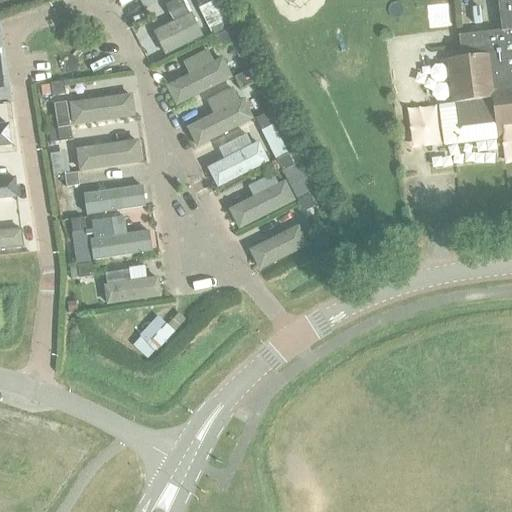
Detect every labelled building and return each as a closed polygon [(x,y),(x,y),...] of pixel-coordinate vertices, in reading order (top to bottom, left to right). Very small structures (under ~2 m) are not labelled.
[(195,0),(199,8),(211,2),(210,0),(195,0)] [(511,0),(497,0),(502,31),(459,36),(461,51),(464,50),(465,58),(436,62),(436,64),(450,63),(455,101),(441,103),(442,106),(455,104),(458,126),(456,128),(460,131),(462,128),(496,124),(497,139),(503,138),(501,125),(511,123),(511,0)] [(156,67),(214,38),(203,16),(146,45),(156,67)] [(214,38),(220,49),(232,43),(226,32),(214,38)] [(182,64),(187,76),(166,86),(177,108),(234,79),(224,57),(212,63),(206,51),(182,64)] [(85,67),(79,52),(63,58),(69,73),(85,67)] [(235,79),(241,90),(253,84),(247,73),(235,79)] [(51,84),(53,97),(66,95),(64,82),(51,84)] [(206,103),(212,115),(187,127),(198,149),(255,120),(244,98),(238,101),(232,89),(206,103)] [(72,128),(135,118),(132,95),(68,104),(72,128)] [(54,103),(58,130),(60,143),(73,141),(71,128),(69,128),(66,102),(54,103)] [(256,119),(262,131),(272,126),(274,125),(268,114),(256,119)] [(261,132),(265,139),(245,150),(237,135),(216,146),(224,160),(208,168),(219,190),(287,155),(272,126),(262,131),(261,132)] [(0,130),(0,154),(12,154),(9,130),(0,130)] [(78,173),(142,164),(138,140),(75,149),(78,173)] [(277,161),(283,172),(294,166),(288,155),(287,155),(277,161)] [(64,175),(66,188),(79,186),(77,173),(64,175)] [(248,188),(252,197),(229,209),(239,231),(297,202),(286,181),(276,185),(271,176),(248,188)] [(0,181),(0,205),(17,203),(14,179),(0,181)] [(82,195),(86,218),(145,210),(141,186),(82,195)] [(298,202),(303,213),(315,207),(309,196),(298,202)] [(89,222),(92,240),(89,240),(92,264),(152,255),(148,232),(125,235),(123,217),(89,222)] [(71,221),(73,234),(86,232),(84,219),(71,221)] [(249,250),(260,272),(317,243),(306,222),(249,250)] [(0,231),(0,255),(22,253),(19,229),(0,231)] [(78,266),(80,279),(93,277),(91,264),(78,266)] [(103,272),(105,283),(99,284),(102,304),(158,296),(155,276),(129,280),(127,269),(103,272)] [(142,338),(134,347),(148,359),(155,351),(157,352),(175,333),(168,326),(158,318),(140,337),(142,338)]
